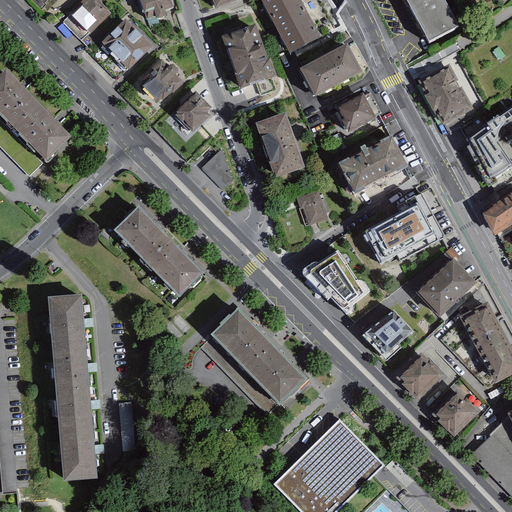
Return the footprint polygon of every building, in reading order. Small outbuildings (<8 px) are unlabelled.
[(112,13),(98,0),(83,0),(81,2),(83,4),(64,23),(83,42),(112,13)] [(175,10),(171,0),(139,0),(147,22),(157,19),(157,21),(167,18),(165,13),(175,10)] [(213,0),(217,8),(240,0),(213,0)] [(304,0),(263,0),(277,24),(309,8),(304,0)] [(406,0),(431,45),(459,29),(443,0),(406,0)] [(325,37),(309,8),(277,24),(293,54),(325,37)] [(152,47),(126,20),(102,43),(129,70),(152,47)] [(271,59),(258,24),(224,36),(243,90),(280,77),(273,58),(271,59)] [(367,72),(351,43),(303,69),(319,98),(367,72)] [(186,84),(177,74),(179,72),(179,70),(174,65),(171,65),(169,67),(162,59),(151,70),(153,72),(149,76),(150,78),(141,86),(158,104),(162,100),(164,101),(172,94),(174,96),(186,84)] [(446,66),(420,79),(426,91),(424,92),(430,105),(434,103),(441,118),(466,105),(446,66)] [(4,70),(0,74),(0,117),(12,130),(38,105),(4,70)] [(208,113),(213,108),(197,92),(174,114),(194,135),(212,117),(208,113)] [(380,117),(383,114),(372,94),(368,96),(367,93),(339,108),(353,134),(381,119),(380,117)] [(38,105),(12,130),(43,161),(46,164),(72,139),(38,105)] [(308,169),(289,114),(258,125),(278,180),(308,169)] [(0,143),(30,174),(43,161),(12,130),(0,117),(0,143)] [(410,169),(392,138),(382,144),(382,145),(369,152),(367,148),(362,150),(364,154),(350,162),(350,161),(339,166),(357,198),(371,190),(370,189),(398,174),(399,175),(410,169)] [(511,174),(511,148),(510,145),(486,161),(501,182),(511,174)] [(234,182),(223,150),(203,170),(224,191),(234,182)] [(511,218),(511,191),(483,210),(495,229),(511,218)] [(331,221),(320,192),(298,199),(302,211),(305,210),(311,227),(331,221)] [(438,236),(399,256),(404,264),(448,239),(425,195),(400,208),(403,213),(420,204),(438,236)] [(438,236),(420,204),(403,213),(364,234),(381,266),(399,256),(438,236)] [(171,244),(139,211),(116,233),(148,265),(171,244)] [(202,277),(171,244),(148,265),(180,298),(202,277)] [(364,282),(358,281),(337,250),(319,263),(314,262),(304,269),(302,274),(327,301),(333,297),(346,314),(351,311),(354,304),(369,292),(364,282)] [(474,283),(452,259),(416,293),(439,316),(474,283)] [(49,299),(53,352),(89,349),(85,297),(49,299)] [(285,325),(288,322),(272,305),(268,308),(285,325)] [(501,338),(485,307),(462,318),(479,350),(501,338)] [(386,361),(403,346),(400,343),(413,332),(393,310),(364,336),(386,361)] [(214,338),(249,373),(273,348),(239,314),(214,338)] [(3,319),(0,319),(0,464),(3,494),(17,493),(3,319)] [(249,373),(214,338),(202,349),(269,417),(281,405),(249,373)] [(511,358),(501,338),(479,350),(495,381),(511,372),(511,358)] [(273,348),(249,373),(281,405),(282,407),(307,383),(273,348)] [(92,387),(89,349),(53,352),(56,390),(92,387)] [(439,378),(420,359),(399,380),(404,386),(403,387),(410,394),(411,393),(417,399),(439,378)] [(96,430),(92,387),(56,390),(60,433),(96,430)] [(473,413),(455,394),(434,415),(439,420),(437,422),(445,429),(446,428),(452,434),(473,413)] [(132,404),(120,405),(124,456),(136,455),(132,404)] [(511,417),(511,416),(489,437),(490,438),(511,459),(511,417)] [(336,422),(273,485),(299,511),(336,511),(380,467),(336,422)] [(60,433),(64,486),(100,484),(96,430),(60,433)] [(511,459),(490,438),(471,457),(511,496),(511,459)]
